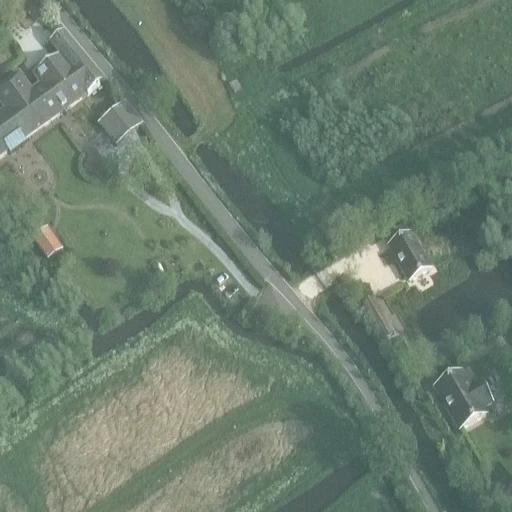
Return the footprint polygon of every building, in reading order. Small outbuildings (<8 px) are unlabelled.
[(0,115),(0,160),(8,154),(3,147),(20,135),(25,142),(88,97),(104,83),(64,35),(50,46),(60,58),(33,76),(40,86),(32,92),(20,75),(0,89),(0,104),(5,112),(0,115)] [(142,128),(124,106),(99,127),(117,148),(142,128)] [(31,235),(47,256),(63,246),(47,224),(31,235)] [(390,249),(410,284),(431,272),(411,237),(390,249)] [(364,307),(384,342),(394,336),(373,301),(364,307)] [(436,391),(461,433),(487,418),(482,411),(492,405),(481,385),(471,391),(462,376),(436,391)]
